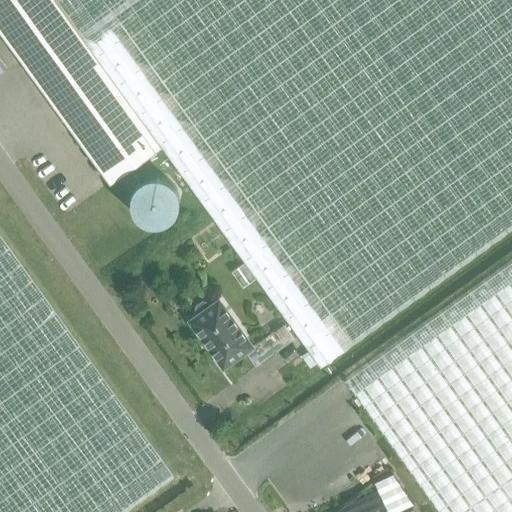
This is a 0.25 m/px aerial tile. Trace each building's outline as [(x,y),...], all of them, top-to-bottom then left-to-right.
[(0,0),(0,32),(109,183),(161,146),(55,0),(0,0)] [(511,0),(55,0),(161,146),(319,365),(511,225),(511,0)] [(191,205),(191,199),(189,194),(186,189),(183,185),(179,182),(174,179),(168,177),(162,177),(159,177),(152,179),(147,182),(144,185),(140,189),(137,194),(136,200),(135,205),(136,211),(138,216),(141,221),(143,224),(147,227),(152,230),(158,232),(163,233),(169,232),(173,231),(179,228),(182,225),(186,221),(189,217),(191,211),(191,205)] [(0,232),(0,511),(120,511),(174,474),(0,232)] [(364,368),(348,380),(443,511),(511,511),(511,261),(472,290),(364,368)] [(198,314),(189,320),(223,367),(246,351),(256,365),(294,337),(284,324),(252,346),(218,299),(207,302),(202,301),(196,305),(195,310),(198,314)] [(376,481),(374,482),(387,511),(395,511),(413,504),(406,492),(393,473),(376,481)]
